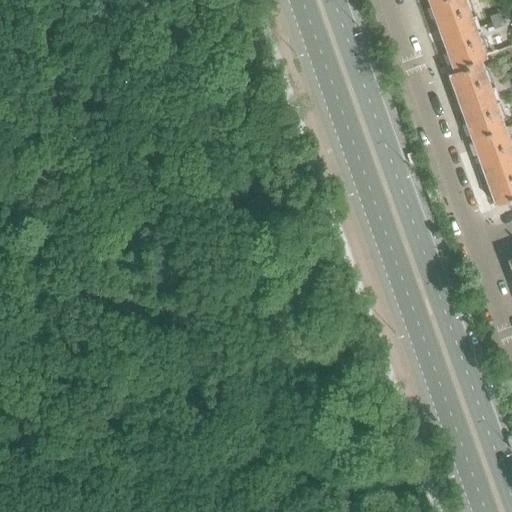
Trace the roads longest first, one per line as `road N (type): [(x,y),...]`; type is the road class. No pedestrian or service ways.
road 1 (secondary): [(303,0),(486,511)]
road 2 (secondary): [(511,486),(336,0)]
road 3 (residential): [(477,242),(392,0)]
